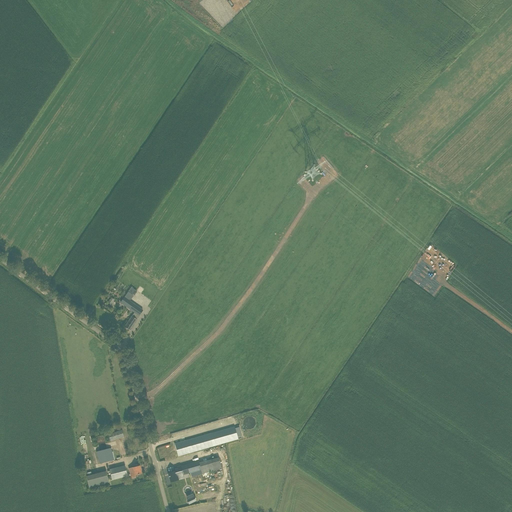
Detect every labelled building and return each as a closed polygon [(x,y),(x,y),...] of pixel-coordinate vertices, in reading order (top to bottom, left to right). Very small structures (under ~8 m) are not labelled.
[(134,295),(137,291),(131,287),(128,291),(134,295)] [(134,312),(128,322),(125,327),(130,330),(143,310),(130,301),(125,297),(120,303),(134,312)] [(253,426),(256,418),(248,415),(245,423),(253,426)] [(234,426),(175,444),(178,456),(238,439),(234,426)] [(108,435),(110,441),(124,437),(122,430),(108,435)] [(111,448),(107,449),(96,452),(99,464),(114,460),(111,448)] [(198,461),(180,466),(180,468),(182,473),(182,475),(195,471),(201,470),(202,474),(222,468),(219,457),(199,463),(198,461)] [(140,465),(128,468),(131,478),(135,477),(135,475),(142,474),(140,465)] [(125,466),(109,470),(112,479),(127,475),(125,466)] [(175,471),(168,473),(170,482),(178,480),(177,475),(179,474),(180,476),(182,475),(182,473),(180,468),(177,469),(175,469),(175,471)] [(106,471),(86,476),(89,487),(109,482),(106,471)] [(187,500),(189,504),(196,501),(195,500),(196,499),(195,496),(187,500)]
